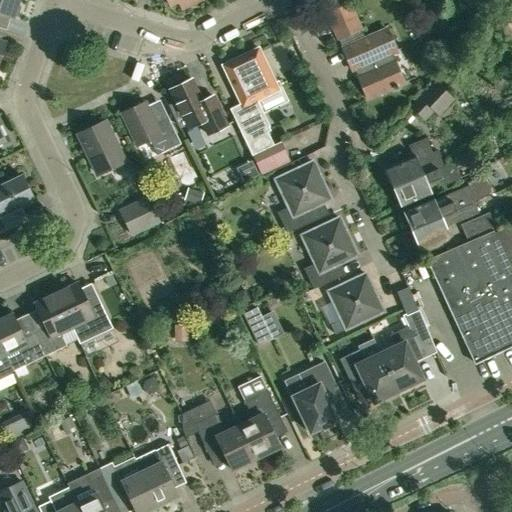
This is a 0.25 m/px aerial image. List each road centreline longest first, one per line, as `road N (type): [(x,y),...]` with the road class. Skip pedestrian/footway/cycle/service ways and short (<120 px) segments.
road 1 (residential): [(53,0),(23,95),(78,220),(66,250),(0,281)]
road 2 (residential): [(390,279),(332,151),(341,120),(288,0)]
road 3 (residential): [(511,383),(237,511)]
road 4 (residential): [(282,0),(191,42),(62,0)]
road 5 (primary): [(326,511),(511,417)]
